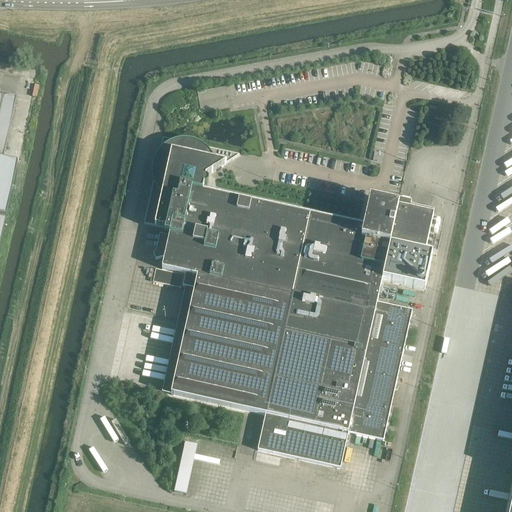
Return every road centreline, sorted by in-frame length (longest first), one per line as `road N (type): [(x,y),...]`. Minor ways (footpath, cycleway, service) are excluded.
road 1 (unclassified): [(511,60),(412,511)]
road 2 (secondary): [(0,1),(125,1)]
